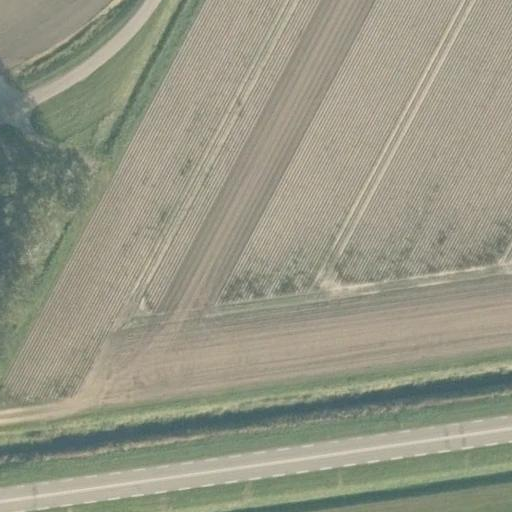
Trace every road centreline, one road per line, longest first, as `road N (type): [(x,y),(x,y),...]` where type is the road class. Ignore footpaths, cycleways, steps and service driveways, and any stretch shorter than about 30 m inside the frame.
road 1 (primary): [(511,425),(0,500)]
road 2 (unclassified): [(0,117),(92,71),(134,30),(150,0)]
